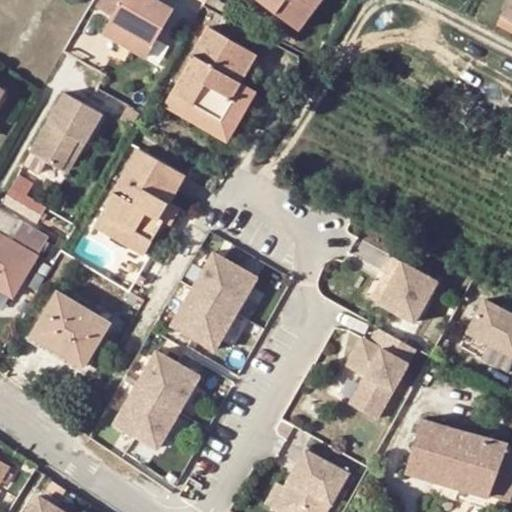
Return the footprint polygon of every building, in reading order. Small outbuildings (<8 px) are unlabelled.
[(114,20),(112,23),(154,47),(175,12),(155,0),(106,0),(99,12),(114,20)] [(261,0),(298,29),(319,0),(261,0)] [(511,0),(509,0),(501,16),(511,22),(511,0)] [(511,32),(511,22),(501,16),(496,24),(511,32)] [(146,61),(154,47),(112,23),(105,36),(146,61)] [(227,138),(256,91),(240,82),(256,54),(211,28),(174,91),(166,104),(227,138)] [(103,116),(67,93),(30,154),(61,172),(79,142),(85,146),(103,116)] [(85,146),(79,142),(61,172),(68,176),(85,146)] [(140,149),(103,213),(151,240),(163,219),(159,216),(184,174),(140,149)] [(13,187),(27,194),(33,183),(21,175),(13,187)] [(13,187),(9,194),(22,202),(27,194),(13,187)] [(0,286),(14,295),(49,238),(0,207),(0,286)] [(144,252),(151,240),(103,213),(96,225),(144,252)] [(258,271),(215,246),(172,319),(215,344),(258,271)] [(383,271),(391,276),(376,301),(411,320),(434,279),(385,252),(376,268),(383,271)] [(368,296),(376,301),(391,276),(383,271),(368,296)] [(108,323),(58,293),(31,335),(82,366),(108,323)] [(511,325),(474,307),(458,340),(511,366),(511,325)] [(347,402),(375,417),(390,389),(413,347),(374,326),(365,342),(358,338),(343,364),(362,374),(347,402)] [(200,370),(157,345),(114,419),(157,444),(200,370)] [(406,470),(488,497),(505,445),(422,418),(406,470)] [(488,497),(506,502),(511,485),(511,447),(505,445),(488,497)] [(344,471),(302,448),(285,478),(292,482),(276,511),(278,511),(321,511),(328,501),(344,471)] [(0,478),(1,479),(10,467),(0,460),(0,478)] [(15,469),(10,467),(1,479),(7,483),(15,469)] [(292,482),(285,478),(269,507),(276,511),(292,482)] [(47,490),(61,500),(67,490),(53,481),(47,490)] [(63,511),(39,496),(28,511),(63,511)]
